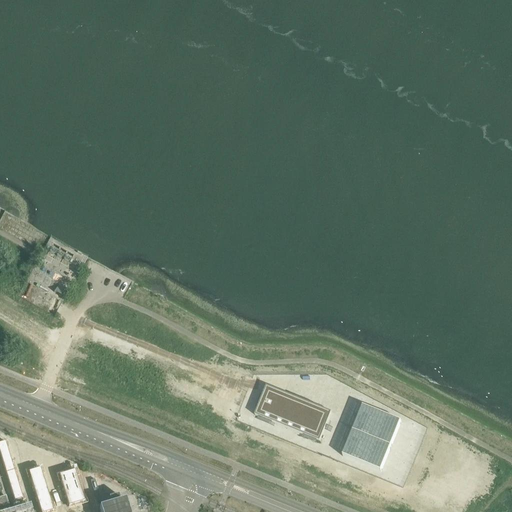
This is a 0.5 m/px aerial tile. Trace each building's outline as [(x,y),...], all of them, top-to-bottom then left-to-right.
[(59,285),(56,292),(61,295),(65,288),(59,285)] [(267,387),(255,416),(320,443),(325,430),(332,414),(267,387)] [(363,408),(353,433),(391,448),(401,423),(363,408)] [(353,433),(343,457),(381,473),(391,448),(353,433)] [(1,443),(0,442),(0,466),(2,473),(9,471),(1,443)] [(9,471),(2,473),(11,501),(18,499),(9,471)] [(50,511),(39,472),(27,475),(37,511),(50,511)] [(73,473),(57,478),(67,509),(82,504),(73,473)] [(93,482),(89,484),(96,507),(100,505),(93,482)] [(156,511),(153,499),(141,503),(143,511),(156,511)] [(99,509),(100,511),(128,511),(125,501),(99,509)]
